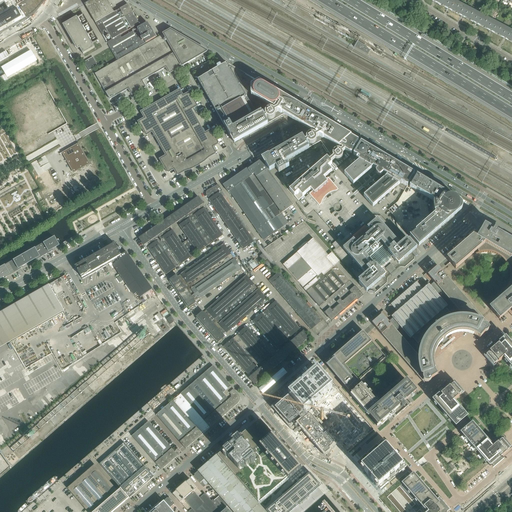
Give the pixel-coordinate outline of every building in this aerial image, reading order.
[(0,0),(0,35),(23,23),(26,21),(30,18),(33,15),(36,12),(38,9),(41,6),(43,0),(0,0)] [(100,20),(114,12),(106,0),(92,0),(85,4),(95,23),(100,20)] [(460,4),(453,0),(452,0),(444,0),(441,6),(455,13),(460,4)] [(474,11),(467,8),(460,4),(455,13),(469,20),(474,11)] [(132,13),(128,5),(120,9),(116,11),(114,12),(100,20),(95,23),(102,35),(106,33),(108,35),(109,34),(108,32),(105,28),(121,20),(124,18),(132,13)] [(488,19),(481,15),(474,11),(469,20),(483,28),(488,19)] [(139,24),(132,13),(124,18),(121,20),(105,28),(108,32),(109,34),(112,40),(120,35),(128,31),(131,29),(139,24)] [(95,48),(92,44),(87,35),(82,26),(78,18),(77,17),(70,21),(63,25),(69,36),(75,47),(78,45),(83,54),(95,48)] [(497,35),(502,26),(488,19),(483,28),(497,35)] [(153,32),(152,32),(147,24),(148,23),(147,23),(142,26),(138,28),(137,29),(122,38),(120,35),(112,40),(107,43),(109,48),(117,60),(140,47),(145,44),(150,41),(156,38),(155,38),(154,35),(153,34),(154,33),(153,32)] [(511,41),(511,31),(509,30),(502,26),(497,35),(511,42),(511,41)] [(207,53),(207,52),(170,31),(163,35),(151,42),(162,61),(166,68),(169,74),(181,67),(207,53)] [(162,61),(151,42),(141,48),(139,49),(150,68),(154,75),(166,68),(162,61)] [(354,47),(368,55),(370,51),(366,48),(367,47),(357,42),(354,47)] [(150,68),(139,49),(127,56),(138,74),(142,81),(154,75),(150,68)] [(138,74),(127,56),(113,63),(124,82),(128,89),(132,95),(145,88),(142,81),(138,74)] [(98,66),(93,57),(84,62),(89,71),(98,66)] [(124,82),(113,63),(95,74),(106,93),(110,100),(128,89),(124,82)] [(297,105),(264,85),(227,63),(227,64),(205,76),(198,80),(217,113),(234,144),(268,124),(280,117),(281,117),(282,117),(283,117),(283,116),(282,116),(284,115),(288,118),(301,125),(312,132),(302,137),(266,157),(263,160),(266,165),(265,165),(265,166),(270,174),(274,171),(277,170),(279,173),(289,167),(286,161),(320,142),(324,147),(323,148),(327,153),(328,152),(330,155),(294,187),(294,186),(289,190),(298,201),(301,198),(302,197),(303,196),(310,190),(314,187),(323,179),(332,171),(328,167),(332,164),(331,162),(335,159),(336,160),(337,160),(339,160),(340,159),(341,159),(342,157),(343,156),(343,155),(343,153),(342,153),(345,151),(350,154),(350,153),(351,154),(352,153),(354,148),(356,145),(359,141),(325,121),(321,117),(318,115),(314,112),(310,109),(306,107),(302,106),(301,106),(297,105)] [(205,134),(204,132),(191,110),(197,107),(189,93),(183,97),(180,90),(141,113),(145,119),(138,122),(146,136),(152,132),(165,154),(166,156),(160,160),(168,173),(174,170),(177,176),(184,172),(191,170),(198,166),(204,163),(210,157),(216,154),(212,148),(219,144),(211,131),(205,134)] [(414,174),(390,160),(388,159),(388,158),(387,158),(361,143),(359,146),(353,155),(362,160),(361,161),(349,171),(363,187),(377,203),(397,185),(400,188),(404,191),(407,186),(412,178),(414,174)] [(78,144),(66,151),(69,155),(69,156),(70,157),(70,158),(71,159),(71,160),(71,161),(71,162),(71,163),(71,164),(72,164),(72,165),(73,166),(74,166),(74,167),(75,167),(76,167),(77,168),(78,167),(79,167),(80,167),(81,166),(82,166),(82,165),(83,164),(83,163),(84,163),(84,162),(85,162),(85,161),(88,160),(78,144)] [(90,164),(88,160),(85,161),(85,162),(84,162),(84,163),(83,163),(83,164),(82,165),(82,166),(81,166),(80,167),(79,167),(78,167),(77,168),(76,167),(75,167),(74,167),(74,166),(73,166),(72,165),(72,164),(71,164),(71,163),(71,162),(71,161),(71,160),(71,159),(70,158),(70,157),(69,156),(69,155),(66,151),(62,153),(73,174),(90,164)] [(272,176),(270,174),(265,166),(265,165),(261,160),(252,166),(255,170),(252,172),(248,168),(237,176),(242,183),(244,182),(257,202),(261,199),(268,194),(281,214),(293,205),(292,205),(272,176)] [(314,187),(310,190),(312,193),(306,198),(303,196),(302,197),(309,205),(306,208),(305,208),(298,201),(297,202),(296,203),(307,217),(314,210),(339,239),(332,245),(335,249),(333,251),(359,280),(365,275),(360,269),(357,271),(352,266),(355,263),(343,249),(353,240),(357,244),(352,237),(364,226),(370,233),(371,232),(367,228),(377,219),(400,245),(403,242),(381,217),(372,216),(354,195),(335,173),(325,181),(323,179),(314,187)] [(273,234),(253,205),(257,202),(244,182),(242,183),(237,176),(223,186),(222,186),(225,190),(226,189),(228,192),(228,193),(230,192),(262,238),(263,241),(273,234)] [(419,247),(461,210),(462,209),(462,208),(463,207),(463,205),(462,204),(461,202),(460,201),(416,176),(409,187),(430,200),(434,202),(433,203),(433,207),(433,210),(434,213),(435,215),(432,217),(410,236),(409,237),(419,247)] [(240,217),(220,188),(218,185),(207,191),(206,192),(206,193),(206,194),(206,195),(209,200),(208,200),(209,200),(227,227),(240,217)] [(428,210),(428,208),(428,207),(428,204),(430,200),(409,187),(407,186),(404,191),(398,202),(388,210),(394,217),(395,218),(395,219),(396,220),(396,221),(396,223),(397,225),(397,226),(397,227),(398,228),(398,229),(400,228),(402,226),(410,236),(432,217),(429,214),(428,212),(428,210)] [(281,214),(268,194),(261,199),(268,209),(264,211),(271,221),(274,219),(281,228),(288,223),(281,214)] [(223,235),(204,209),(204,208),(202,210),(200,206),(203,204),(198,197),(181,209),(186,216),(189,214),(210,244),(212,242),(223,235)] [(271,221),(264,211),(268,209),(261,199),(257,202),(253,205),(273,234),(278,230),(281,228),(274,219),(271,221)] [(210,244),(189,214),(186,216),(181,209),(171,216),(176,223),(179,221),(181,225),(179,226),(189,239),(182,244),(169,253),(172,257),(178,266),(181,264),(191,257),(198,252),(208,245),(210,244)] [(182,244),(172,231),(171,232),(168,228),(173,225),(176,223),(171,216),(168,218),(151,230),(156,237),(157,236),(160,239),(167,250),(169,253),(182,244)] [(256,240),(240,217),(227,227),(243,249),(254,242),(256,240)] [(353,240),(343,249),(355,263),(352,266),(357,271),(360,269),(365,275),(359,280),(359,281),(358,281),(360,283),(359,284),(366,292),(367,291),(385,276),(378,268),(379,266),(380,264),(383,261),(383,262),(384,262),(384,261),(384,260),(387,258),(389,258),(391,256),(398,265),(411,253),(415,250),(417,249),(416,249),(409,240),(408,241),(407,239),(403,242),(400,245),(377,219),(367,228),(371,232),(370,233),(364,226),(352,237),(357,244),(353,240)] [(447,264),(445,266),(499,328),(503,333),(508,329),(511,325),(511,242),(504,238),(506,234),(507,234),(494,226),(493,227),(494,227),(492,231),(484,227),(482,230),(480,229),(446,259),(450,262),(447,264)] [(160,239),(157,236),(156,237),(151,230),(139,239),(146,249),(147,248),(148,248),(155,243),(155,242),(160,239)] [(52,249),(58,246),(53,237),(38,246),(44,256),(52,251),(52,249)] [(160,239),(155,242),(155,243),(148,248),(155,258),(167,250),(160,239)] [(362,295),(336,265),(338,263),(340,262),(332,253),(330,254),(328,256),(313,239),(297,253),(283,265),(304,289),(332,321),(357,299),(357,300),(362,296),(362,295)] [(312,330),(322,321),(282,275),(284,273),(263,250),(262,249),(256,240),(254,242),(262,254),(259,257),(263,261),(267,259),(268,260),(264,263),(273,272),(275,270),(278,273),(269,282),(311,331),(312,330)] [(113,265),(128,255),(126,252),(121,255),(115,244),(82,263),(75,267),(83,280),(109,265),(110,267),(113,265)] [(241,269),(241,270),(241,269),(234,259),(231,255),(224,244),(223,244),(223,245),(181,274),(177,277),(176,275),(171,279),(170,280),(189,308),(190,307),(196,303),(195,302),(198,299),(241,269)] [(38,246),(23,254),(28,263),(34,259),(35,261),(44,256),(38,246)] [(172,257),(169,253),(167,250),(155,258),(160,265),(172,257)] [(22,267),(28,263),(23,254),(8,263),(14,273),(22,268),(22,267)] [(128,255),(113,265),(120,276),(116,279),(119,282),(123,279),(134,295),(137,293),(140,298),(143,296),(152,289),(128,255)] [(178,266),(172,257),(160,265),(166,274),(166,275),(167,274),(169,272),(172,270),(173,270),(176,267),(178,266)] [(14,273),(8,263),(0,267),(0,278),(4,276),(5,278),(14,273)] [(399,273),(396,270),(391,264),(385,269),(393,278),(399,273)] [(488,327),(488,326),(487,325),(486,324),(485,324),(483,324),(482,323),(479,322),(483,318),(443,272),(438,266),(428,275),(427,273),(424,276),(429,282),(427,284),(424,286),(419,280),(388,307),(393,313),(391,315),(389,317),(383,311),(380,313),(382,315),(372,323),(377,329),(417,375),(421,372),(422,375),(423,377),(423,379),(423,380),(424,381),(425,382),(426,382),(427,382),(429,382),(430,381),(431,380),(431,379),(437,375),(437,374),(435,372),(434,369),(433,365),(433,362),(433,359),(433,356),(434,353),(435,350),(437,347),(438,344),(441,342),(446,348),(451,343),(446,337),(447,336),(450,335),(452,333),(456,332),(459,332),(462,331),(465,332),(468,332),(472,333),(474,335),(477,336),(480,338),(485,333),(486,332),(487,331),(488,330),(488,329),(488,327)] [(258,289),(256,288),(254,285),(246,276),(207,310),(206,310),(208,312),(205,314),(204,313),(203,313),(202,312),(197,317),(196,317),(218,342),(220,341),(224,337),(224,336),(222,334),(225,331),(227,333),(241,320),(233,311),(258,289)] [(47,285),(0,312),(0,347),(10,342),(62,313),(63,312),(47,285)] [(241,320),(266,299),(258,289),(233,311),(241,320)] [(300,329),(276,302),(276,301),(272,305),(266,310),(264,311),(288,339),(295,333),(298,336),(301,333),(298,330),(300,329)] [(288,339),(264,311),(262,313),(253,322),(276,349),(277,349),(278,348),(281,350),(284,348),(281,345),(288,339)] [(171,316),(166,319),(170,325),(172,324),(174,322),(175,322),(171,316)] [(270,354),(247,327),(237,335),(234,337),(259,364),(266,359),(268,361),(271,359),(269,356),(271,354),(270,354)] [(284,359),(309,337),(307,335),(303,331),(302,332),(301,333),(298,336),(284,348),(281,350),(278,353),(284,359)] [(363,331),(325,364),(348,390),(353,386),(355,390),(351,393),(379,425),(394,411),(397,415),(397,416),(402,411),(408,406),(408,405),(408,406),(404,402),(416,391),(407,381),(379,405),(361,384),(359,386),(356,383),(386,358),(368,337),(363,331)] [(259,364),(234,337),(233,339),(224,346),(223,347),(224,347),(247,374),(247,375),(249,378),(254,373),(252,370),(259,364)] [(511,346),(505,338),(498,344),(491,351),(487,354),(487,355),(485,357),(492,366),(495,364),(500,361),(504,357),(510,364),(511,366),(511,346)] [(254,385),(280,363),(284,359),(278,353),(271,359),(268,361),(267,362),(254,373),(249,378),(254,385)] [(457,398),(453,401),(459,408),(466,416),(465,417),(467,419),(468,420),(472,424),(472,423),(487,441),(492,447),(496,443),(500,439),(501,440),(503,438),(502,437),(511,447),(511,366),(510,364),(504,357),(500,361),(495,364),(492,366),(494,367),(493,367),(484,356),(476,363),(462,374),(454,381),(464,393),(463,391),(460,394),(461,394),(457,398)] [(233,390),(231,387),(231,386),(213,366),(204,374),(227,400),(234,408),(237,405),(238,404),(239,402),(239,401),(239,400),(240,399),(239,397),(239,396),(238,395),(233,390)] [(318,369),(274,407),(290,425),(296,420),(316,442),(317,441),(321,446),(324,444),(328,449),(332,445),(336,449),(338,447),(344,454),(371,431),(318,369)] [(234,408),(227,400),(204,374),(196,380),(219,406),(226,414),(234,408)] [(226,414),(219,406),(196,380),(188,387),(211,413),(218,421),(226,414)] [(459,408),(453,401),(457,398),(461,394),(460,394),(463,391),(455,383),(453,385),(452,384),(448,388),(444,391),(440,394),(434,400),(456,425),(460,422),(460,421),(465,417),(466,416),(459,408)] [(218,421),(211,413),(188,387),(180,394),(181,394),(210,428),(218,421)] [(181,394),(173,401),(202,435),(210,428),(181,394)] [(202,435),(173,401),(164,408),(194,442),(202,435)] [(186,449),(194,442),(164,408),(156,415),(186,449)] [(239,436),(217,455),(236,477),(259,504),(288,480),(301,468),(273,435),(259,419),(239,436)] [(153,428),(148,422),(144,426),(153,436),(157,432),(153,428)] [(466,429),(462,432),(462,433),(464,435),(477,450),(483,457),(489,463),(489,464),(491,466),(492,465),(494,467),(492,468),(493,469),(504,459),(502,460),(500,458),(505,453),(509,450),(509,449),(511,447),(511,448),(511,447),(502,437),(503,438),(501,440),(500,439),(496,443),(492,447),(487,441),(472,423),(472,424),(466,429)] [(169,463),(149,440),(153,436),(144,426),(132,436),(161,470),(169,463)] [(169,463),(178,456),(157,432),(153,436),(149,440),(169,463)] [(137,491),(154,477),(124,443),(108,457),(137,491)] [(388,445),(361,468),(381,490),(407,467),(388,445)] [(236,477),(217,455),(198,472),(204,479),(219,496),(227,506),(232,511),(265,511),(259,504),(236,477)] [(129,498),(137,491),(108,457),(100,464),(121,489),(129,498)] [(118,492),(95,465),(85,473),(117,509),(129,498),(121,489),(118,492)] [(202,482),(204,479),(198,472),(194,475),(195,475),(194,476),(195,477),(203,488),(205,486),(202,482)] [(113,511),(117,509),(85,473),(72,485),(71,484),(66,487),(68,489),(87,511),(113,511)] [(413,474),(403,483),(403,484),(423,506),(428,511),(427,511),(447,511),(449,511),(450,511),(451,511),(439,497),(438,498),(439,498),(436,501),(413,474)] [(274,504),(270,508),(273,511),(287,511),(298,503),(300,505),(300,504),(308,497),(309,497),(307,495),(315,488),(306,477),(281,499),(281,498),(280,499),(279,500),(278,500),(278,501),(276,502),(275,504),(274,504)] [(203,495),(197,488),(191,481),(190,479),(186,483),(186,482),(182,485),(184,487),(181,489),(179,488),(176,491),(173,494),(174,495),(180,503),(183,505),(188,511),(232,511),(230,511),(226,507),(227,506),(219,496),(214,501),(223,511),(222,511),(220,511),(205,494),(203,495)] [(170,499),(169,498),(168,499),(167,498),(164,501),(170,508),(174,504),(170,499)] [(173,511),(170,508),(164,501),(151,511),(173,511)]
